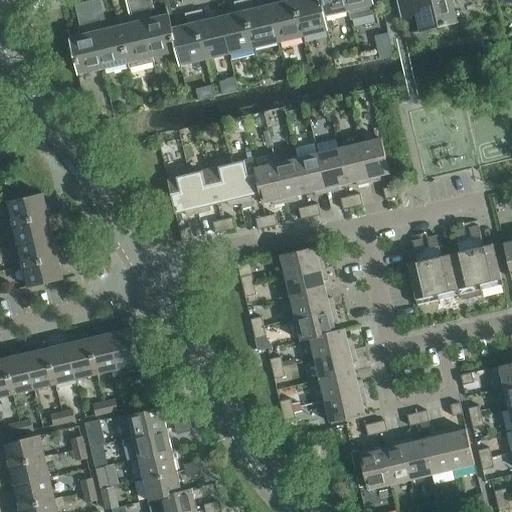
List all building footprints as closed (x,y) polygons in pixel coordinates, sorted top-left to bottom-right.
[(100,0),(79,0),(73,1),(78,23),(104,17),(100,0)] [(152,0),(125,0),(128,12),(154,6),(152,0)] [(237,13),(221,17),(230,53),(254,47),(243,0),(241,0),(235,2),(237,13)] [(252,0),(243,0),(254,47),(279,41),(270,5),(254,9),(252,0)] [(286,0),(286,2),(270,5),(279,41),(303,35),(294,0),(286,0)] [(294,0),(303,35),(328,29),(325,15),(325,16),(320,0),(294,0)] [(320,0),(325,16),(325,15),(349,10),(346,0),(320,0)] [(346,0),(349,10),(351,9),(353,17),(376,12),(373,0),(346,0)] [(396,0),(399,10),(440,0),(396,0)] [(453,0),(440,0),(399,10),(402,21),(418,17),(422,31),(458,22),(453,0)] [(150,7),(142,9),(153,56),(177,50),(172,29),(173,29),(170,15),(153,19),(150,7)] [(120,26),(128,62),(130,69),(155,64),(153,56),(142,9),(133,11),(136,23),(120,26)] [(202,9),(194,11),(205,59),(230,53),(221,17),(205,21),(202,9)] [(188,25),(173,29),(172,29),(177,50),(180,64),(205,59),(194,11),(186,13),(188,25)] [(101,18),(93,20),(104,68),(128,62),(120,26),(104,30),(101,18)] [(104,68),(93,20),(84,22),(87,34),(70,38),(79,74),(104,68)] [(392,47),(379,50),(381,58),(394,55),(392,47)] [(382,138),(360,143),(370,182),(381,179),(381,175),(390,173),(382,138)] [(360,143),(339,148),(348,183),(357,181),(357,185),(370,182),(360,143)] [(339,148),(318,153),(328,192),(339,189),(338,185),(348,183),(339,148)] [(318,153),(297,158),(306,193),(315,191),(315,195),(328,192),(318,153)] [(297,158),(276,163),(286,202),(297,199),(297,195),(306,193),(297,158)] [(254,159),(232,164),(241,202),(253,200),(252,196),(261,193),(255,168),(256,168),(254,159)] [(276,163),(256,168),(255,168),(261,193),(263,203),(272,201),(273,205),(286,202),(276,163)] [(232,164),(211,169),(219,203),(228,201),(229,205),(241,202),(232,164)] [(211,169),(190,174),(199,212),(211,209),(210,206),(219,203),(211,169)] [(199,212),(190,174),(168,179),(176,214),(186,211),(187,215),(199,212)] [(383,188),(386,199),(396,197),(393,186),(383,188)] [(8,202),(13,223),(48,215),(43,193),(8,202)] [(361,194),(351,196),(353,207),(363,205),(361,194)] [(353,207),(351,196),(341,198),(343,210),(353,207)] [(318,204),(309,206),(311,217),(321,215),(318,204)] [(311,217),(309,206),(299,208),(301,219),(311,217)] [(275,214),(266,216),(269,227),(278,225),(275,214)] [(13,223),(18,244),(53,236),(48,215),(13,223)] [(269,227),(266,216),(255,218),(258,230),(269,227)] [(233,217),(223,220),(226,231),(235,229),(233,217)] [(226,231),(223,220),(213,222),(215,233),(226,231)] [(479,225),(468,228),(481,284),(502,278),(494,244),(484,246),(479,225)] [(180,230),(182,241),(193,239),(190,227),(180,230)] [(460,252),(451,254),(459,289),(481,284),(468,228),(455,231),(460,252)] [(437,235),(425,238),(438,294),(459,289),(451,254),(442,256),(437,235)] [(18,244),(23,265),(58,257),(53,236),(18,244)] [(438,294),(425,238),(413,241),(418,262),(408,264),(416,299),(438,294)] [(281,255),(286,276),(325,267),(322,255),(318,256),(316,246),(281,255)] [(58,257),(23,265),(29,287),(64,279),(58,257)] [(286,276),(291,297),(326,289),(324,280),(328,279),(325,267),(286,276)] [(241,277),(243,287),(254,284),(252,274),(241,277)] [(254,284),(243,287),(246,297),(257,294),(254,284)] [(291,297),(296,318),(335,309),(332,297),(328,298),(326,289),(291,297)] [(302,341),(311,338),(311,337),(336,331),(336,330),(334,322),(338,321),(335,309),(296,318),(302,341)] [(126,329),(111,333),(119,368),(141,363),(133,329),(137,328),(134,316),(124,318),(126,329)] [(251,319),(253,329),(264,326),(262,316),(251,319)] [(264,326),(253,329),(255,339),(267,336),(264,326)] [(311,337),(311,338),(316,358),(354,349),(351,337),(348,338),(345,328),(336,330),(336,331),(311,337)] [(111,333),(90,338),(98,373),(119,368),(111,333)] [(90,338),(69,343),(77,378),(98,373),(90,338)] [(69,343),(48,348),(56,383),(77,378),(69,343)] [(48,348),(27,353),(35,388),(56,383),(48,348)] [(316,358),(321,379),(355,371),(353,362),(357,361),(354,349),(316,358)] [(27,353),(6,358),(14,393),(35,388),(27,353)] [(270,359),(272,369),(284,366),(281,356),(270,359)] [(6,358),(0,359),(0,396),(14,393),(6,358)] [(511,362),(500,366),(505,387),(511,385),(511,362)] [(284,366),(272,369),(275,379),(286,376),(284,366)] [(321,379),(326,400),(364,391),(361,379),(357,380),(355,371),(321,379)] [(461,376),(463,385),(474,382),(472,373),(461,376)] [(364,391),(326,400),(330,422),(365,414),(363,404),(367,403),(364,391)] [(116,398),(105,401),(108,412),(119,410),(116,398)] [(280,401),(282,411),(294,408),(293,404),(291,398),(280,401)] [(108,412),(105,401),(93,404),(96,415),(108,412)] [(463,414),(460,402),(450,405),(453,416),(463,414)] [(468,408),(471,418),(482,415),(480,405),(468,408)] [(129,414),(134,436),(168,428),(163,406),(129,414)] [(74,408),(63,411),(65,422),(76,420),(74,408)] [(294,408),(282,411),(285,421),(296,418),(295,412),(294,408)] [(427,410),(418,412),(420,424),(430,421),(427,410)] [(65,422),(63,411),(51,414),(54,425),(65,422)] [(420,424),(418,412),(407,415),(410,426),(420,424)] [(482,415),(471,418),(473,428),(484,425),(482,415)] [(190,419),(183,421),(185,433),(193,431),(190,419)] [(32,420),(21,422),(23,432),(34,430),(32,420)] [(86,424),(85,424),(91,448),(104,444),(106,444),(100,420),(86,424)] [(385,420),(376,422),(378,434),(388,431),(385,420)] [(185,433),(183,421),(175,423),(177,434),(185,433)] [(23,432),(21,422),(10,425),(12,435),(23,432)] [(378,434),(376,422),(365,425),(368,436),(378,434)] [(456,427),(444,430),(453,469),(475,464),(467,429),(457,431),(456,427)] [(134,436),(139,457),(173,449),(168,428),(134,436)] [(433,437),(424,439),(432,474),(453,469),(444,430),(432,433),(433,437)] [(10,465),(45,456),(40,434),(5,443),(10,465)] [(85,447),(82,436),(72,439),(75,449),(85,447)] [(414,437),(402,440),(411,479),(432,474),(424,439),(415,441),(414,437)] [(391,447),(382,449),(390,484),(411,479),(402,440),(390,443),(391,447)] [(104,444),(91,448),(96,469),(109,466),(104,444)] [(85,447),(75,449),(77,460),(87,458),(85,447)] [(390,484),(382,449),(373,451),(372,447),(359,450),(368,489),(390,484)] [(478,450),(481,460),(492,457),(489,447),(478,450)] [(139,457),(144,478),(178,470),(173,449),(139,457)] [(15,486),(50,477),(45,456),(10,465),(15,486)] [(492,457),(481,460),(483,470),(494,467),(492,457)] [(200,461),(192,463),(195,475),(203,473),(200,461)] [(195,475),(192,463),(184,465),(187,477),(195,475)] [(109,466),(96,469),(100,489),(115,486),(119,485),(114,464),(109,466)] [(144,478),(149,500),(160,498),(159,497),(183,491),(182,490),(178,470),(144,478)] [(20,507),(55,498),(50,477),(15,486),(20,507)] [(81,480),(83,492),(95,489),(92,477),(81,480)] [(115,486),(100,489),(105,511),(113,509),(120,507),(115,486)] [(152,511),(189,511),(198,510),(193,488),(182,490),(183,491),(159,497),(160,498),(149,500),(152,511)] [(495,491),(497,500),(508,498),(506,488),(495,491)] [(95,489),(83,492),(86,503),(97,501),(95,489)] [(58,511),(55,498),(20,507),(21,511),(58,511)] [(508,498),(497,500),(500,510),(511,508),(508,498)] [(222,511),(220,501),(212,503),(214,511),(222,511)] [(214,511),(212,503),(205,505),(206,511),(214,511)]
